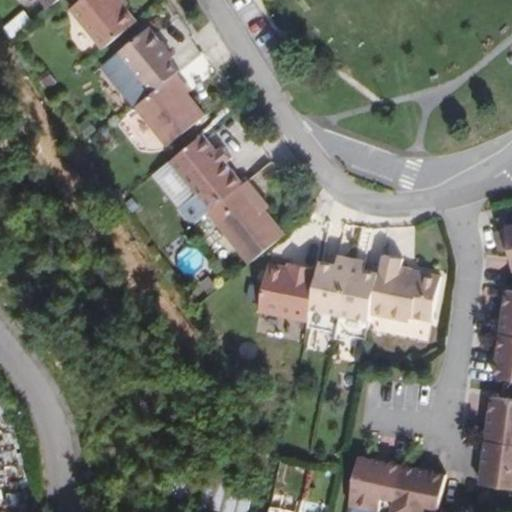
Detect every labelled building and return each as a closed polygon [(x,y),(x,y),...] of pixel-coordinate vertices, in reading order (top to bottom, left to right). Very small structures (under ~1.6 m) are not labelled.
[(82,0),(72,8),(104,47),(138,20),(126,6),(121,0),(82,0)] [(172,59),(176,56),(151,25),(112,58),(133,83),(128,86),(141,101),(177,72),(180,69),(172,59)] [(133,83),(112,58),(107,62),(128,86),(133,83)] [(186,84),(177,72),(141,101),(136,105),(170,145),(207,115),(188,93),(185,96),(180,90),(183,86),(186,84)] [(188,93),(183,86),(180,90),(185,96),(188,93)] [(228,163),(218,149),(204,132),(170,160),(193,188),(190,190),(194,196),(179,209),(192,224),(209,211),(244,182),(228,163)] [(233,159),(223,146),(218,149),(228,163),(233,159)] [(285,232),(266,209),(270,207),(248,179),(244,182),(209,211),(249,262),(285,232)] [(511,221),(508,222),(509,225),(497,227),(500,247),(511,246),(511,248),(511,221)] [(433,321),(442,276),(402,268),(404,258),(385,254),(381,273),(372,313),(405,320),(411,316),(433,321)] [(372,313),(381,273),(364,269),(365,265),(339,260),(338,265),(320,261),(318,268),(308,320),(306,327),(367,340),(372,313)] [(308,320),(318,268),(301,264),(300,269),(287,266),(268,263),(258,310),(308,320)] [(511,288),(508,288),(497,374),(511,376),(511,288)] [(511,396),(494,394),(482,480),(511,484),(511,396)] [(395,500),(402,466),(358,457),(348,506),(378,511),(381,497),(395,500)] [(446,474),(402,466),(395,500),(392,511),(423,511),(425,506),(438,509),(446,474)] [(251,511),(257,488),(182,469),(174,499),(229,511),(251,511)]
